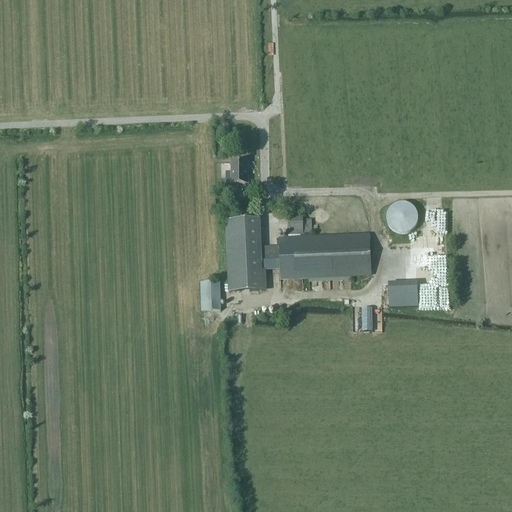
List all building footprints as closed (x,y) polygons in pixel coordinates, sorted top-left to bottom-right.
[(232,162),(230,162),(230,173),(225,173),(225,197),(238,197),(238,185),(249,185),(249,184),(250,161),(232,161),(232,162)] [(407,203),(402,203),(397,204),(392,207),(389,211),(388,216),(388,222),(390,226),(393,230),(398,233),(403,234),(408,234),(413,231),(417,228),(419,223),(420,218),(419,213),(416,208),(412,205),(407,203)] [(304,233),(304,215),(289,216),(290,234),(304,233)] [(225,220),(229,292),(263,290),(262,270),(281,269),(282,278),(372,274),(370,235),(281,239),(281,246),(260,247),(259,219),(225,220)] [(222,312),(221,282),(203,283),(203,313),(222,312)] [(375,308),(365,308),(366,332),(376,332),(375,308)]
